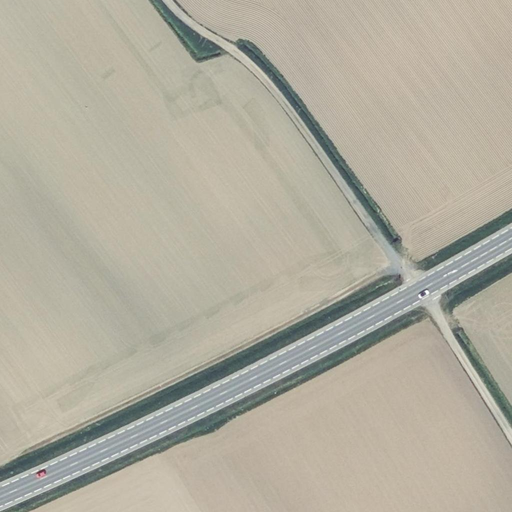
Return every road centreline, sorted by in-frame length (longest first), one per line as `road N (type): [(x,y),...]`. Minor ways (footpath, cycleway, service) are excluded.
road 1 (secondary): [(0,496),(207,401),(511,238)]
road 2 (track): [(166,0),(273,89),(421,289),(511,437)]
